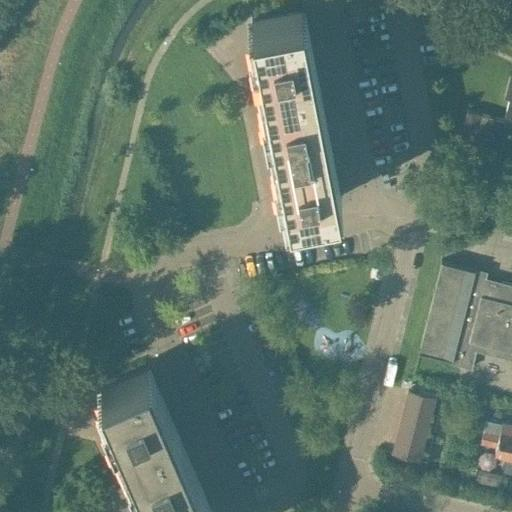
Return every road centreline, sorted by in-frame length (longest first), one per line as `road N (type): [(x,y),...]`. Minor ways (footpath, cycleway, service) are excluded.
road 1 (residential): [(240,511),(150,301),(154,271),(175,255),(370,218)]
road 2 (residential): [(350,489),(413,225)]
road 3 (residential): [(413,225),(426,167),(394,0)]
road 4 (residential): [(329,0),(370,218)]
